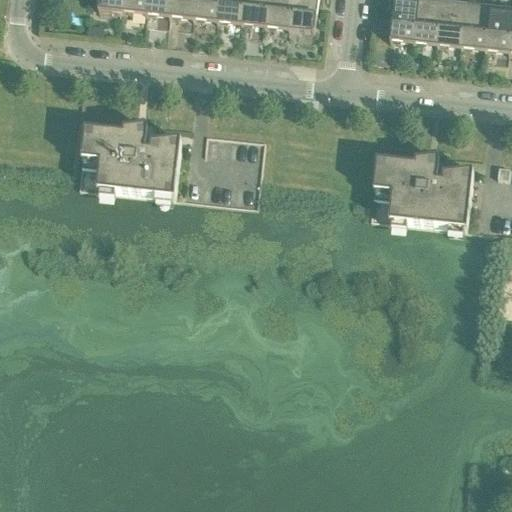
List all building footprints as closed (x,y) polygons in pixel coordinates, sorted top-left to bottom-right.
[(100,0),(99,17),(123,19),(125,0),(100,0)] [(125,0),(123,19),(147,22),(149,0),(125,0)] [(149,0),(147,22),(171,24),(173,0),(149,0)] [(173,0),(171,24),(195,27),(197,0),(173,0)] [(197,0),(195,27),(219,29),(221,0),(197,0)] [(221,0),(219,29),(243,32),(245,0),(221,0)] [(245,0),(243,32),(266,34),(270,0),(245,0)] [(270,0),(266,34),(290,37),(294,0),(270,0)] [(294,0),(290,37),(315,39),(319,0),(294,0)] [(390,47),(415,50),(420,4),(395,1),(390,47)] [(415,50),(439,53),(444,7),(420,4),(415,50)] [(439,53),(463,55),(468,9),(444,7),(439,53)] [(463,55),(487,58),(492,12),(468,9),(463,55)] [(487,58),(510,60),(511,45),(511,13),(492,12),(487,58)] [(141,133),(137,133),(136,134),(125,135),(124,139),(86,135),(82,174),(100,176),(98,197),(176,205),(182,145),(152,149),(151,152),(147,151),(148,143),(148,142),(148,133),(141,133)] [(443,180),(443,183),(438,182),(440,171),(439,164),(435,165),(434,165),(432,165),(429,165),(427,165),(416,166),(416,171),(377,166),(373,204),(392,206),(390,228),(468,236),(468,235),(474,177),(443,180)]
